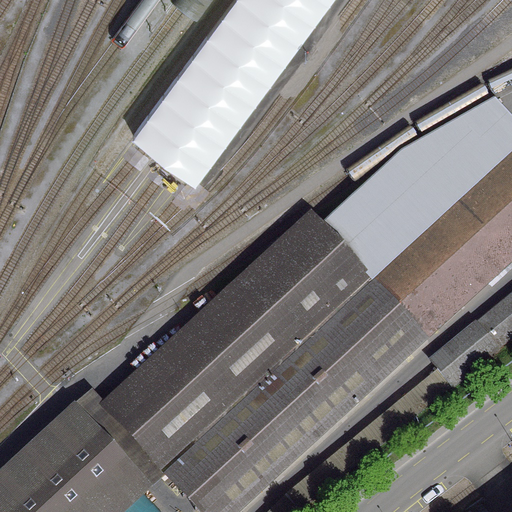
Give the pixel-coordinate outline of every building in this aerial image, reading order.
[(174,0),(182,5),(195,15),(205,0),(174,0)] [(310,221),(104,409),(163,473),(199,511),(234,511),(352,404),(354,407),(356,405),(354,403),(511,257),(511,154),(369,285),(310,221)] [(449,363),(437,373),(449,388),(511,336),(511,296),(441,354),(449,363)] [(284,496),(267,511),(298,511),(449,388),(435,372),(284,496)] [(0,477),(0,511),(121,511),(163,473),(104,409),(91,395),(0,477)]
